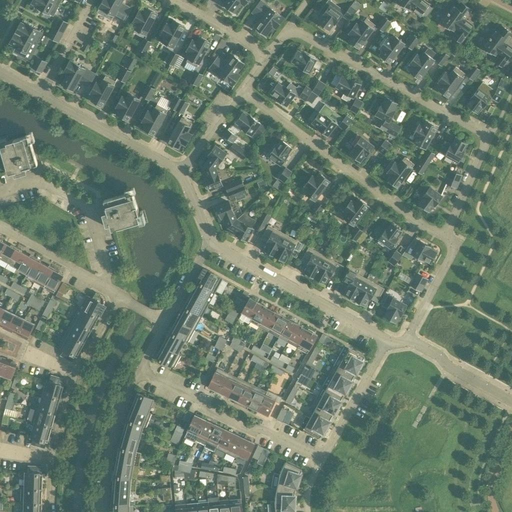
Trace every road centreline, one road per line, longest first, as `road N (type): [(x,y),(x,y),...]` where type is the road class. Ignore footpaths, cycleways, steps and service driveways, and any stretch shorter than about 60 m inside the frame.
road 1 (residential): [(445,237),(492,136),(291,27),(265,55)]
road 2 (residential): [(445,237),(244,94)]
road 3 (residential): [(385,341),(210,245)]
road 4 (residential): [(322,457),(141,374)]
road 5 (residential): [(0,195),(47,182),(88,205),(101,289)]
road 6 (residential): [(181,173),(42,97)]
road 7 (residential): [(101,511),(109,453),(141,374)]
road 8 (residential): [(322,457),(385,341)]
road 9 (residential): [(511,401),(407,341)]
